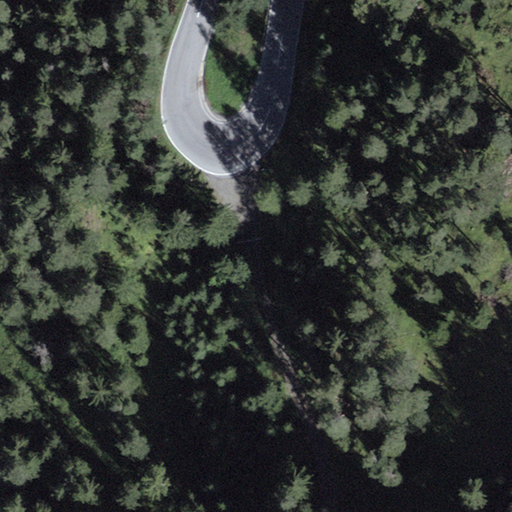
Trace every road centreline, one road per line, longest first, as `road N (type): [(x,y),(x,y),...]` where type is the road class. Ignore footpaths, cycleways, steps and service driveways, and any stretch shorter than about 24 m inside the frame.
road 1 (track): [(233,147),(267,316),(326,464),(328,511)]
road 2 (primary): [(287,0),(265,113),(253,135),(215,148),(186,131),(177,110),(178,76),(202,0)]
